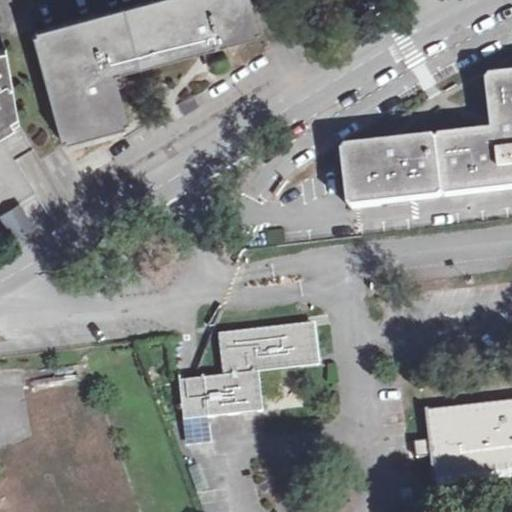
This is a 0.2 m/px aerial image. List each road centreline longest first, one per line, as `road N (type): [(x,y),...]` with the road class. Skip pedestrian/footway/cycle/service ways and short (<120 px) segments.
road 1 (unclassified): [(501,0),(404,47),(0,283)]
road 2 (unknown): [(346,252),(363,511)]
